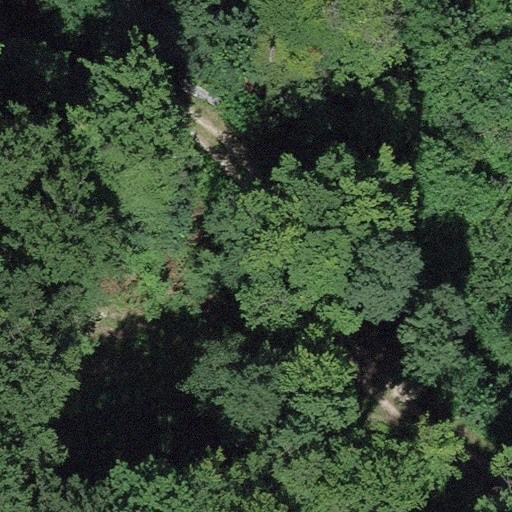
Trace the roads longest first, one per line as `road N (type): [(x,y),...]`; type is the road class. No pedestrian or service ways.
road 1 (track): [(0,37),(108,69),(232,153),(317,300),(425,443),(511,486)]
road 2 (track): [(425,443),(75,313),(0,307)]
